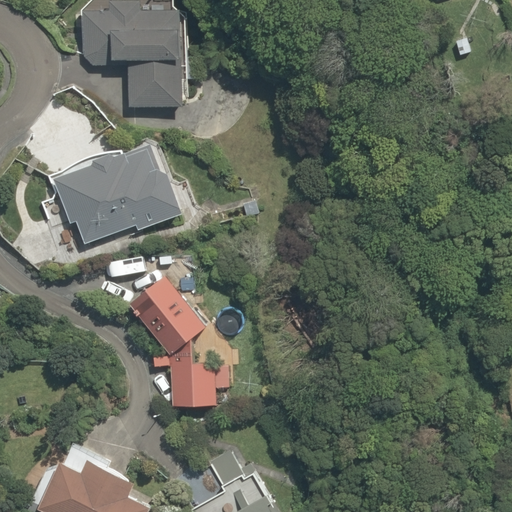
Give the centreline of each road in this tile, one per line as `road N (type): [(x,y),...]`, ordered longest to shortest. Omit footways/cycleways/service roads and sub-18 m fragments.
road 1 (residential): [(0,266),(124,346),(141,411),(174,462)]
road 2 (residential): [(0,18),(33,54),(30,91),(0,130)]
